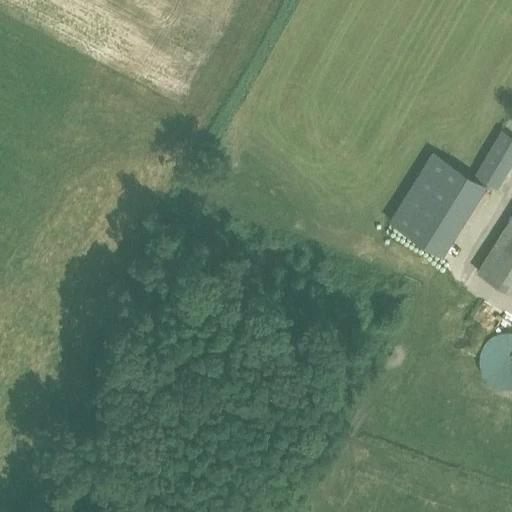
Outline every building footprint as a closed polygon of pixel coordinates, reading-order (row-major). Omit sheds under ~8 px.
[(475,175),(500,190),(511,168),(511,134),(503,129),(475,175)] [(434,151),(390,220),(443,253),(486,184),(474,176),(434,151)] [(511,291),(511,215),(477,270),(511,291)] [(483,299),(479,315),(502,320),(505,305),(483,299)] [(511,331),(510,331),(506,331),(502,332),(498,333),(494,335),(491,337),(488,340),(485,343),(483,347),(482,351),(481,355),(480,359),(480,363),(481,367),(482,371),(484,374),(487,378),(490,381),(493,383),(497,385),(500,386),(504,387),(509,388),(511,387),(511,331)]
